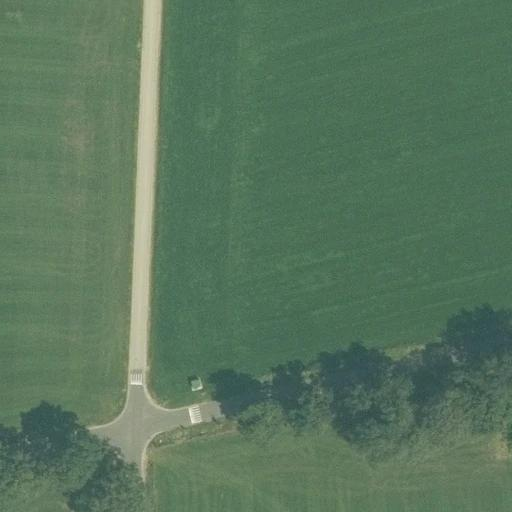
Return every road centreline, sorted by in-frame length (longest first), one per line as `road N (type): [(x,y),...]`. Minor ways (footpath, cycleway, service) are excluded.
road 1 (unclassified): [(134,428),(152,0)]
road 2 (unclassified): [(134,428),(511,345)]
road 3 (unclassified): [(0,462),(134,428)]
